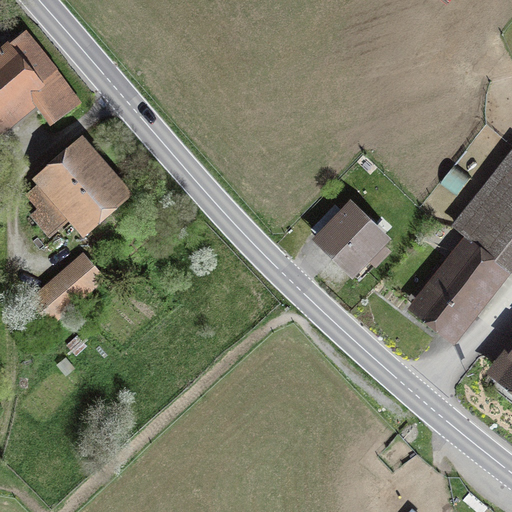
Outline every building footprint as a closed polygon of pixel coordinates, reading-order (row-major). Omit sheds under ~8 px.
[(6,50),(3,46),(0,48),(0,135),(33,110),(49,129),(80,104),(24,35),(6,50)] [(36,213),(29,219),(49,241),(67,225),(82,242),(131,199),(80,141),(31,184),(34,189),(23,199),(36,213)] [(479,294),(511,253),(511,166),(460,232),(466,238),(454,252),(461,259),(422,309),(449,331),(468,309),(475,315),(486,301),(479,294)] [(378,241),(379,239),(349,210),(343,215),(333,204),(310,228),(355,272),(367,261),(373,266),(388,251),(378,241)] [(106,283),(84,258),(28,306),(50,331),(106,283)]
